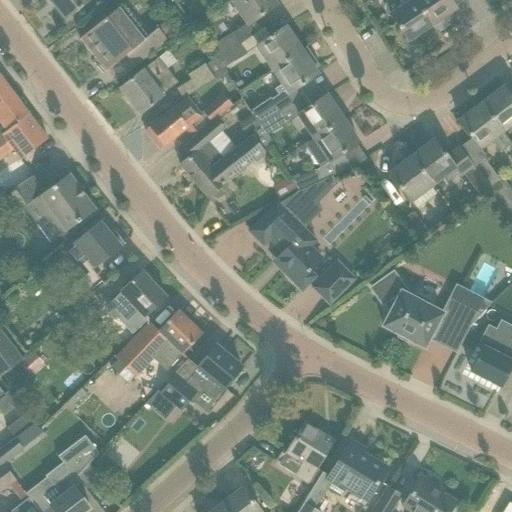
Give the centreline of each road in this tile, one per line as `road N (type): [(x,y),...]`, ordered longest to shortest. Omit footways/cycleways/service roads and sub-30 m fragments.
road 1 (tertiary): [(288,340),(96,153),(0,28)]
road 2 (residential): [(511,41),(437,97),(414,104),(387,97),(368,80),(322,0)]
road 3 (tertiary): [(511,454),(288,340)]
road 4 (unclassified): [(137,511),(244,416),(288,340)]
